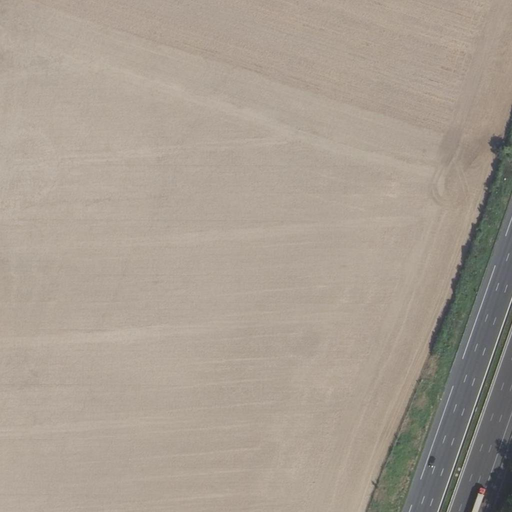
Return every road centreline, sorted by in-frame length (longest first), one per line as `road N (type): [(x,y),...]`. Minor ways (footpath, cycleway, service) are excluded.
road 1 (motorway): [(511,251),(423,511)]
road 2 (motorway): [(465,511),(511,376)]
